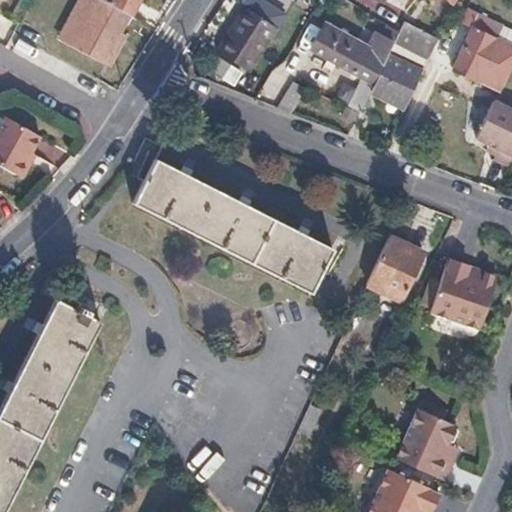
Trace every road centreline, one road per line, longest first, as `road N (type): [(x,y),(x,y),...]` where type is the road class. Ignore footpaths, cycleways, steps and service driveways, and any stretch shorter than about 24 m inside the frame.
road 1 (residential): [(511,210),(151,72)]
road 2 (residential): [(478,511),(505,449),(488,396),(511,329)]
road 3 (residential): [(0,253),(49,210),(116,123)]
road 4 (residential): [(116,123),(0,55)]
